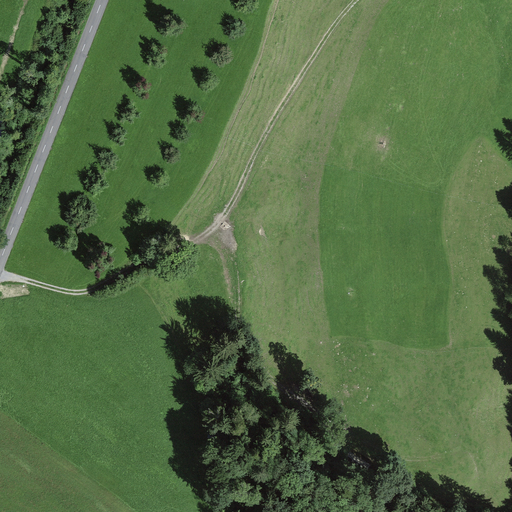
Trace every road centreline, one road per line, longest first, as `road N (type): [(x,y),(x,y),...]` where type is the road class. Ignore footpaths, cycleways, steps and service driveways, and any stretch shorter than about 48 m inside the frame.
road 1 (track): [(219,221),(232,245),(237,321),(265,370),(317,415),(404,469),(471,448),(503,511)]
road 2 (track): [(140,262),(219,221),(265,133),(356,0)]
road 3 (tertiary): [(102,0),(0,262)]
road 4 (track): [(140,262),(78,292),(0,272)]
